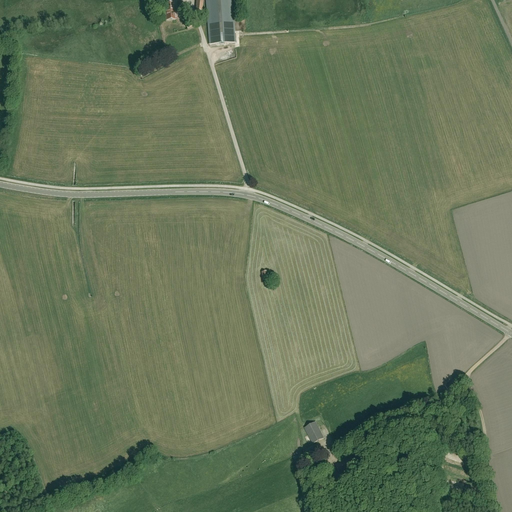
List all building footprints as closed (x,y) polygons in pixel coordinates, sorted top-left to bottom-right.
[(206,0),(208,27),(209,36),(210,45),(211,45),(235,43),(234,34),(231,0),(206,0)] [(174,4),(166,4),(167,21),(175,20),(175,19),(182,19),(181,11),(174,11),(174,4)] [(239,56),(216,62),(218,67),(241,60),(239,56)] [(313,444),(324,439),(316,423),(305,428),(313,444)] [(314,460),(323,455),(320,448),(311,452),(314,460)] [(340,474),(364,464),(360,455),(336,465),(340,474)] [(314,478),(332,471),(326,458),(309,465),(314,478)] [(327,491),(333,488),(328,477),(321,480),(327,491)] [(350,495),(356,492),(351,483),(346,486),(350,495)] [(313,500),(319,498),(317,490),(311,492),(313,500)]
